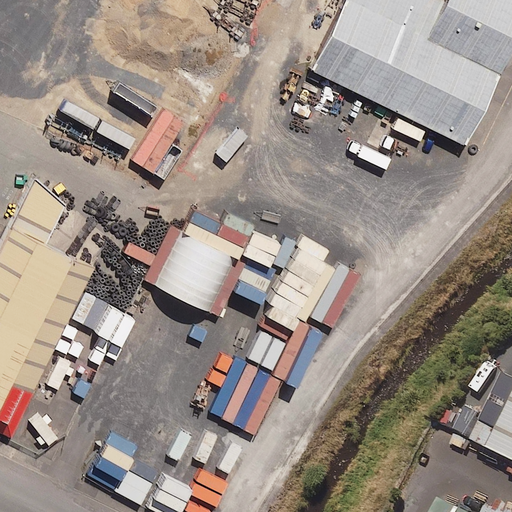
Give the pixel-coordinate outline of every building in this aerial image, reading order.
[(118,0),(55,123),(146,170),(155,153),(173,118),(187,125),(245,12),(230,4),(232,0),(118,0)] [(511,0),(337,0),(305,67),(467,147),(511,56),(511,0)] [(50,241),(70,199),(38,171),(0,250),(0,414),(16,422),(92,261),(50,241)] [(511,375),(500,370),(466,440),(511,462),(511,375)] [(468,511),(435,497),(427,511),(468,511)]
